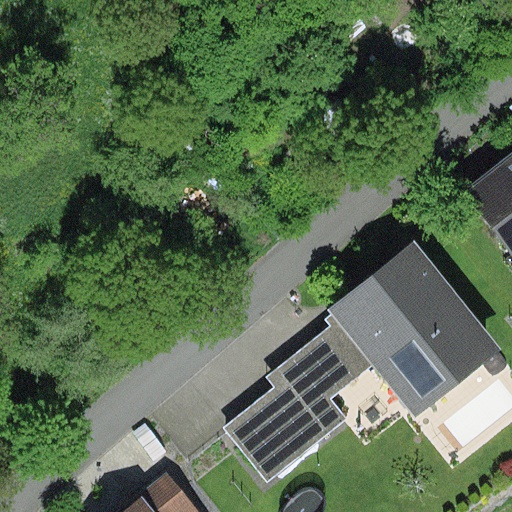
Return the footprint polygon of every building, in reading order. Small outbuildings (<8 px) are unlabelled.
[(511,160),(466,195),(511,257),(511,160)] [(500,353),(412,245),(330,312),(332,315),(372,365),(418,420),(500,353)] [(329,398),(372,365),(332,315),(323,322),(330,330),(268,378),(276,389),(225,429),(268,483),(347,421),(329,398)] [(199,511),(170,475),(141,498),(152,511),(199,511)] [(152,511),(141,498),(124,511),(152,511)]
